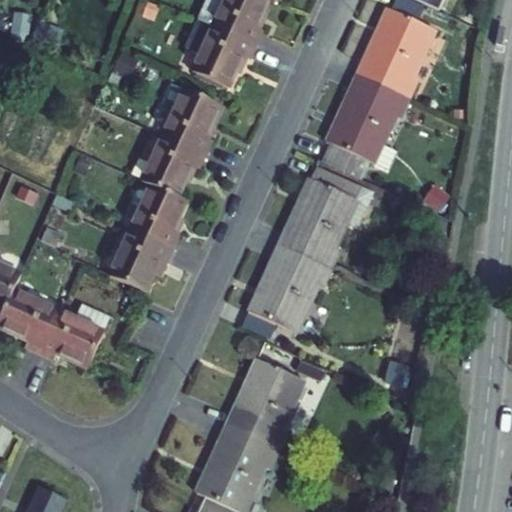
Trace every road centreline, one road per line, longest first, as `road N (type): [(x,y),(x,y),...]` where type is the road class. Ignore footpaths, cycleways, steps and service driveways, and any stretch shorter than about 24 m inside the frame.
road 1 (residential): [(129,441),(146,422),(340,0)]
road 2 (tertiary): [(473,511),(511,149)]
road 3 (residential): [(0,397),(85,446),(129,441)]
